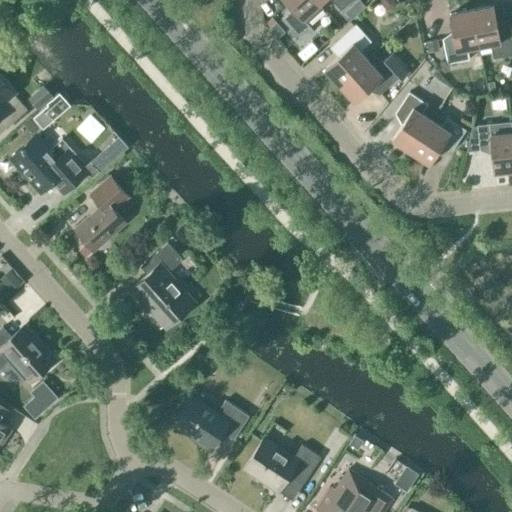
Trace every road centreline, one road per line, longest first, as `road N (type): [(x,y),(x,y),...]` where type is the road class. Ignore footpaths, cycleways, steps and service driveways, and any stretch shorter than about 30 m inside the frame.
road 1 (secondary): [(511,397),(151,0)]
road 2 (residential): [(511,203),(438,210),(394,198),(250,34),(245,0)]
road 3 (residential): [(141,453),(123,439),(110,361),(98,342),(0,235)]
road 4 (residential): [(6,493),(95,502),(141,453)]
